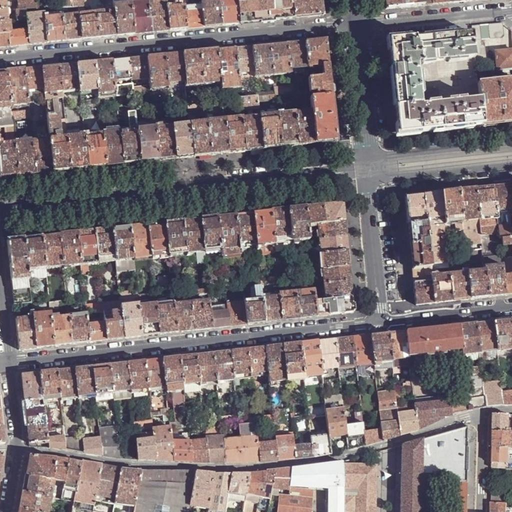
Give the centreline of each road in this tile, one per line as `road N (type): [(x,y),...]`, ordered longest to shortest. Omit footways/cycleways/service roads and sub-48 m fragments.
road 1 (residential): [(17,449),(132,466),(242,469),(343,455),(481,412)]
road 2 (residential): [(10,365),(380,321)]
road 3 (residential): [(366,166),(0,199)]
road 4 (residential): [(355,25),(0,60)]
road 5 (residential): [(511,9),(355,25)]
road 6 (residential): [(511,142),(383,156),(366,166)]
road 7 (residential): [(380,321),(367,177)]
road 8 (residential): [(367,177),(511,165)]
road 9 (residential): [(366,166),(355,25)]
road 10 (residential): [(380,321),(511,307)]
